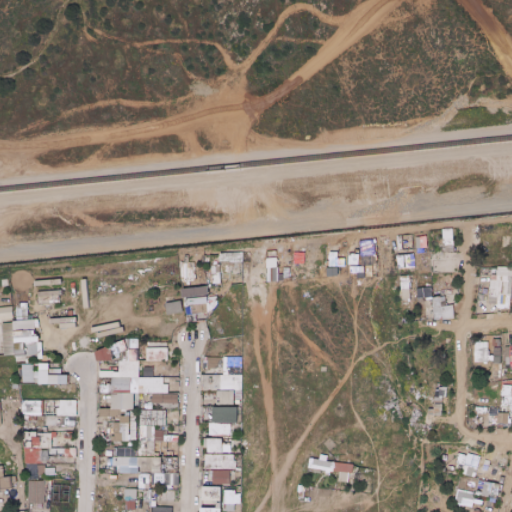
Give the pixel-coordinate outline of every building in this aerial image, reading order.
[(444,230),(445,241),(454,240),(453,229),(444,230)] [(511,248),(499,248),(499,236),(511,236),(511,248)] [(219,256),(219,266),(211,267),(210,255),(219,256)] [(179,260),(182,263),(194,262),(195,288),(182,288),(181,286),(179,274),(179,260)] [(240,265),(241,275),(231,276),(231,266),(240,265)] [(219,266),(220,276),(212,276),(211,276),(211,267),(219,266)] [(511,275),(511,289),(511,296),(510,296),(510,298),(510,306),(488,304),(489,280),(490,280),(490,274),(511,275)] [(409,275),(409,283),(408,283),(400,283),(399,276),(409,275)] [(212,276),(220,276),(221,284),(213,284),(212,276)] [(416,289),(425,288),(426,289),(430,288),(431,300),(426,300),(426,298),(424,298),(423,302),(417,302),(416,289)] [(37,292),(61,290),(61,295),(59,295),(59,303),(51,304),(52,306),(49,306),(49,305),(41,306),(40,307),(38,306),(37,292)] [(207,294),(208,303),(188,305),(187,296),(207,294)] [(432,298),(440,297),(441,307),(442,311),(443,320),(434,320),(432,298)] [(475,310),(476,300),(483,301),(482,310),(475,310)] [(167,315),(165,303),(180,301),(182,312),(167,315)] [(0,308),(12,307),(13,319),(0,320),(0,308)] [(27,311),(27,316),(27,322),(22,322),(17,323),(15,307),(27,307),(27,311)] [(442,311),(453,310),(454,319),(443,320),(442,311)] [(62,323),(62,328),(78,328),(78,318),(51,318),(51,324),(62,323)] [(27,322),(28,330),(18,331),(17,323),(22,322),(27,322)] [(13,323),(14,338),(15,344),(16,355),(4,356),(1,324),(13,323)] [(14,338),(39,336),(39,342),(25,343),(15,344),(14,338)] [(110,346),(112,345),(124,340),(127,350),(123,351),(117,354),(114,355),(110,346)] [(488,358),(488,362),(478,362),(478,361),(474,361),(474,343),(484,343),(484,342),(487,342),(487,351),(489,351),(489,354),(488,354),(488,358)] [(25,343),(25,344),(26,357),(25,357),(16,357),(16,355),(15,344),(25,343)] [(25,344),(37,343),(38,359),(37,359),(30,359),(26,360),(25,357),(26,357),(25,344)] [(94,352),(108,347),(109,350),(110,350),(112,356),(113,356),(114,362),(97,362),(94,352)] [(147,361),(146,350),(166,349),(166,361),(147,361)] [(138,350),(139,350),(139,361),(129,361),(129,351),(129,350),(138,350)] [(493,358),(493,356),(500,356),(500,364),(492,363),(493,358)] [(223,358),(223,368),(216,369),(212,369),(203,369),(203,358),(223,358)] [(232,358),(232,364),(242,364),(241,375),(224,375),(224,358),(232,358)] [(22,363),(26,363),(27,363),(35,363),(35,369),(33,369),(33,372),(34,379),(34,383),(23,383),(22,377),(18,377),(18,369),(22,369),(22,363)] [(39,371),(49,371),(49,375),(48,381),(45,381),(45,385),(39,385),(39,379),(39,371)] [(49,375),(58,375),(58,384),(48,385),(48,381),(49,375)] [(58,375),(67,376),(68,376),(69,385),(58,384),(58,375)] [(241,375),(241,391),(235,391),(219,391),(202,391),(203,375),(224,375),(241,375)] [(133,378),(133,384),(133,394),(111,394),(111,393),(111,377),(133,378)] [(503,395),(503,392),(503,386),(511,386),(511,395),(503,395)] [(428,409),(433,409),(433,405),(432,405),(433,389),(445,390),(444,397),(441,397),(441,401),(443,401),(443,400),(445,400),(445,404),(441,404),(441,416),(427,415),(427,409),(428,409)] [(235,391),(235,399),(235,405),(217,405),(217,393),(219,393),(219,391),(235,391)] [(111,394),(133,394),(133,399),(133,405),(133,410),(129,410),(126,410),(111,409),(110,409),(111,394)] [(154,395),(178,395),(178,404),(162,403),(162,399),(154,399),(154,395)] [(501,395),(503,395),(511,395),(511,414),(501,414),(501,410),(501,409),(499,408),(501,395)] [(21,401),(41,401),(41,415),(22,415),(21,401)] [(237,409),(237,412),(237,419),(236,423),(229,423),(214,423),(214,409),(237,409)] [(501,410),(501,414),(511,414),(511,420),(511,419),(509,419),(509,423),(497,423),(497,416),(498,412),(499,412),(499,410),(501,410)] [(139,426),(140,411),(165,411),(165,426),(139,426)] [(488,416),(497,416),(497,423),(497,425),(491,424),(488,425),(488,416)] [(65,417),(65,427),(65,428),(56,427),(56,417),(65,417)] [(74,417),(74,427),(65,427),(65,417),(74,417)] [(33,421),(34,432),(23,432),(24,421),(33,421)] [(122,442),(129,441),(129,423),(121,423),(122,442)] [(229,423),(228,432),(209,432),(209,423),(214,423),(229,423)] [(111,427),(111,430),(112,440),(112,442),(102,442),(102,441),(102,437),(102,427),(111,427)] [(138,428),(151,428),(151,440),(138,441),(138,428)] [(166,441),(166,434),(166,431),(178,431),(178,441),(168,441),(166,441)] [(50,437),(51,448),(31,448),(31,447),(26,447),(26,433),(50,433),(50,437)] [(222,440),(222,449),(222,453),(208,454),(208,447),(205,447),(205,439),(222,439),(222,440)] [(232,440),(232,449),(222,449),(222,440),(232,440)] [(154,441),(154,453),(159,453),(159,454),(159,458),(138,458),(138,457),(138,456),(138,441),(154,441)] [(154,441),(161,441),(166,441),(168,441),(168,448),(167,448),(167,454),(166,454),(159,454),(159,453),(154,453),(154,441)] [(117,457),(117,456),(113,456),(113,448),(117,448),(117,447),(135,448),(135,453),(137,453),(137,456),(127,456),(127,457),(121,457),(117,457)] [(74,448),(74,458),(64,458),(64,448),(74,448)] [(168,448),(168,450),(177,450),(177,451),(178,451),(177,458),(166,458),(166,454),(167,454),(167,448),(168,448)] [(25,454),(35,453),(35,463),(25,463),(25,454)] [(466,456),(464,465),(464,466),(463,465),(456,463),(458,454),(466,456)] [(466,456),(467,454),(479,457),(476,468),(464,465),(466,456)] [(233,455),(234,461),(236,461),(235,470),(204,469),(205,455),(233,455)] [(121,457),(127,457),(129,457),(129,467),(121,466),(121,462),(121,458),(121,457)] [(129,457),(138,457),(138,458),(138,466),(139,474),(129,474),(129,470),(129,467),(129,457)] [(138,458),(159,458),(161,458),(161,466),(152,466),(152,472),(141,472),(141,466),(138,466),(138,458)] [(166,458),(177,458),(177,474),(166,474),(166,458)] [(339,472),(332,471),(333,462),(353,465),(351,474),(348,473),(349,473),(339,472)] [(26,466),(34,465),(34,475),(27,476),(26,466)] [(463,465),(464,466),(464,465),(476,468),(474,477),(461,474),(463,465)] [(152,472),(152,466),(161,466),(161,474),(152,474),(152,472)] [(45,474),(37,475),(36,467),(45,467),(45,474)] [(209,471),(229,471),(229,484),(212,484),(212,477),(209,477),(209,471)] [(339,472),(349,473),(348,473),(348,483),(338,482),(339,472)] [(165,474),(165,486),(154,486),(154,485),(144,485),(144,490),(143,490),(139,490),(139,474),(152,474),(161,474),(165,474)] [(0,478),(4,478),(11,477),(12,483),(12,489),(0,489),(0,478)] [(27,482),(45,481),(45,490),(28,491),(27,482)] [(500,485),(499,489),(498,493),(498,495),(498,496),(482,493),(484,482),(500,485)] [(221,489),(220,509),(209,508),(209,488),(221,489)] [(136,490),(136,500),(135,500),(124,499),(124,489),(136,490)] [(28,491),(45,490),(45,491),(45,504),(30,504),(29,504),(28,491)] [(143,490),(144,490),(151,490),(151,502),(144,502),(143,501),(143,490)] [(168,490),(172,490),(172,491),(173,491),(173,502),(165,501),(165,491),(168,491),(168,490)] [(471,508),(453,504),(456,490),(474,493),(471,508)] [(223,493),(231,494),(231,497),(234,497),(234,503),(234,504),(223,504),(223,493)] [(135,500),(134,510),(125,510),(124,499),(135,500)]
